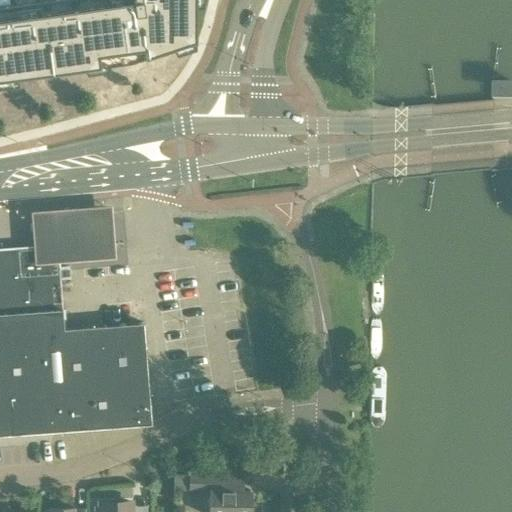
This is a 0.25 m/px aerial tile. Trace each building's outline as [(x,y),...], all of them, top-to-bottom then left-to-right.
[(0,0),(0,75),(127,58),(192,36),(192,0),(0,0)] [(511,77),(493,78),(492,95),(511,95),(511,77)] [(28,94),(4,100),(13,135),(37,129),(28,94)] [(32,262),(113,256),(111,226),(109,206),(29,212),(30,232),(32,262)] [(0,434),(150,422),(147,384),(143,337),(142,321),(62,327),(56,248),(0,252),(0,434)] [(242,476),(190,475),(189,490),(210,491),(209,511),(249,511),(250,490),(242,490),(242,476)]
